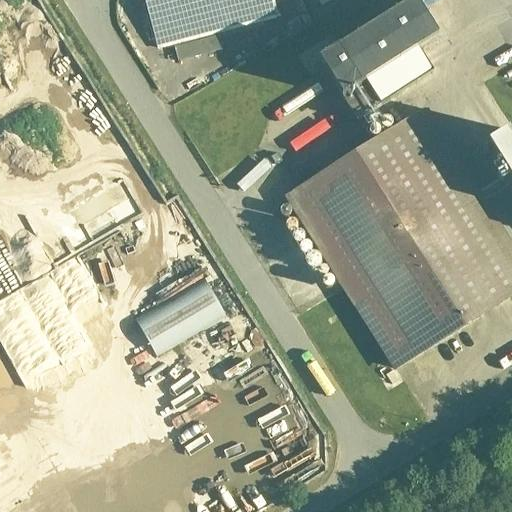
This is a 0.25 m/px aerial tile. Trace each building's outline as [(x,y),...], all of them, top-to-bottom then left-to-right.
[(134,0),(149,53),(274,20),(268,0),(134,0)] [(375,4),(269,60),(290,100),(325,82),(341,112),(418,70),(408,51),(433,38),(412,0),(408,0),(381,15),(375,4)] [(303,0),(310,13),(335,0),(303,0)] [(511,246),(429,114),(283,204),(391,377),(511,302),(511,246)] [(464,138),(467,135),(468,131),(467,126),(464,124),(460,123),(456,125),(453,129),(454,133),(456,137),(460,138),(464,138)] [(119,186),(73,210),(83,229),(112,213),(110,208),(119,203),(124,212),(131,208),(119,186)] [(229,318),(206,278),(133,320),(157,360),(229,318)] [(423,385),(426,392),(454,377),(450,370),(423,385)] [(453,396),(473,383),(469,377),(449,390),(453,396)] [(8,508),(9,511),(37,511),(32,498),(8,508)]
